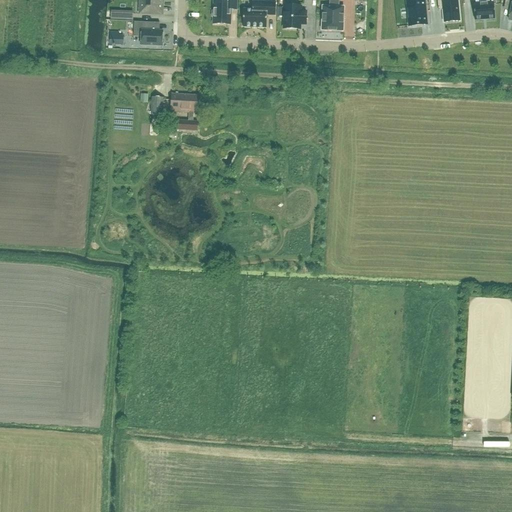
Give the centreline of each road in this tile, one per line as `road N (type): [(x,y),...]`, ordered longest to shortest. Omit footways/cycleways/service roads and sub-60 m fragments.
road 1 (track): [(511,88),(0,59)]
road 2 (residential): [(183,0),(181,40),(364,47),(511,36)]
